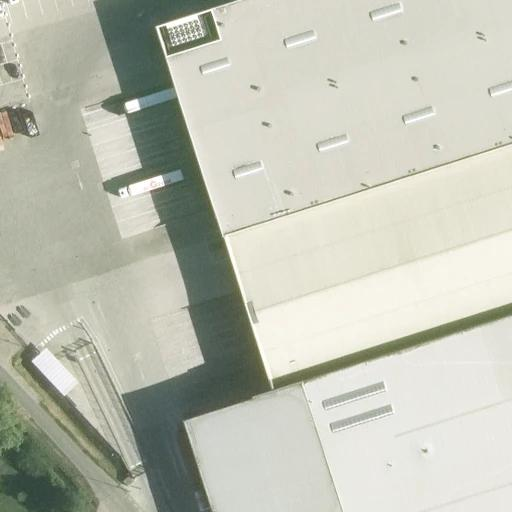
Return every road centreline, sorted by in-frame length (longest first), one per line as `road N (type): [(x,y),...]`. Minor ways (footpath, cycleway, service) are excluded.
road 1 (unknown): [(164,0),(99,31),(79,50),(50,119),(53,158),(120,358),(186,511)]
road 2 (unclassified): [(127,511),(0,374)]
